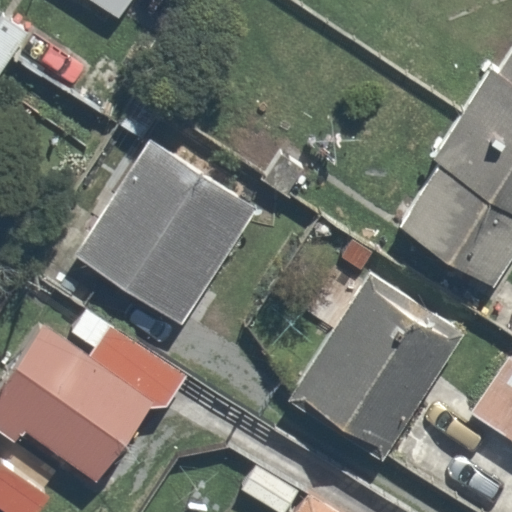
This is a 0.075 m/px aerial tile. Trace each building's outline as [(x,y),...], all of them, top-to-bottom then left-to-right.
[(87,0),(109,12),(116,0),(87,0)] [(511,0),(389,211),(498,275),(511,251),(511,0)] [(0,65),(27,24),(0,6),(0,65)] [(143,120),(62,245),(172,316),(253,191),(143,120)] [(454,327),(351,265),(278,387),(381,448),(454,327)] [(511,276),(505,272),(478,316),(511,335),(511,276)] [(38,303),(35,307),(0,353),(0,427),(15,439),(23,428),(94,480),(159,392),(38,303)] [(511,349),(498,342),(459,410),(511,440),(511,349)] [(229,483),(268,506),(263,511),(355,511),(249,449),(229,483)]
